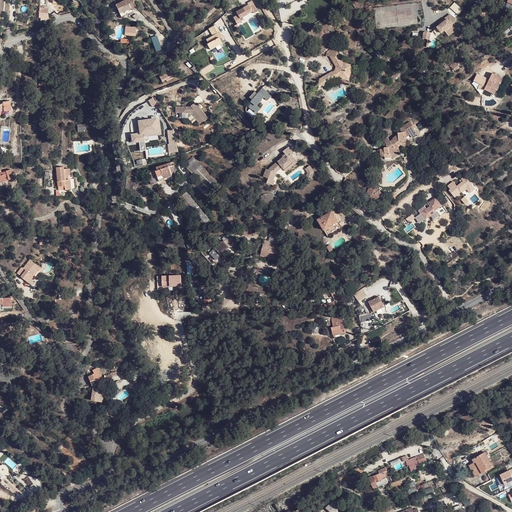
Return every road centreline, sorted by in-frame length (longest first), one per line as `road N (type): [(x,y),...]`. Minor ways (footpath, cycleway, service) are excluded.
road 1 (residential): [(111,451),(64,405),(83,377),(98,213),(118,187),(114,136),(124,61),(72,17),(0,52)]
road 2 (motorway): [(511,316),(129,511)]
road 3 (residential): [(425,329),(422,315),(445,298),(443,286),(414,247),(386,239),(341,195),(310,135),(282,34),(262,0)]
road 4 (residential): [(61,511),(425,329)]
road 5 (motorway): [(170,511),(511,338)]
road 6 (residential): [(111,451),(129,428),(193,389),(179,322),(214,312)]
